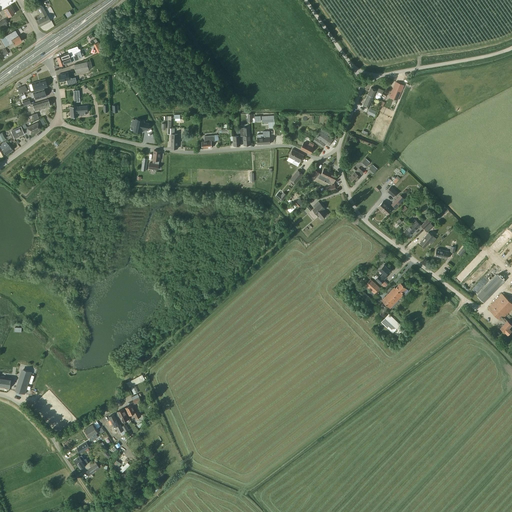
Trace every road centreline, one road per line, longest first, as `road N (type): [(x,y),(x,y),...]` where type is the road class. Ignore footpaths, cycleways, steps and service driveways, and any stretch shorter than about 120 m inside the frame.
road 1 (unclassified): [(91,133),(181,152),(289,145),(320,159)]
road 2 (unclassified): [(463,297),(361,217),(340,171)]
road 3 (unclassified): [(379,76),(511,46)]
